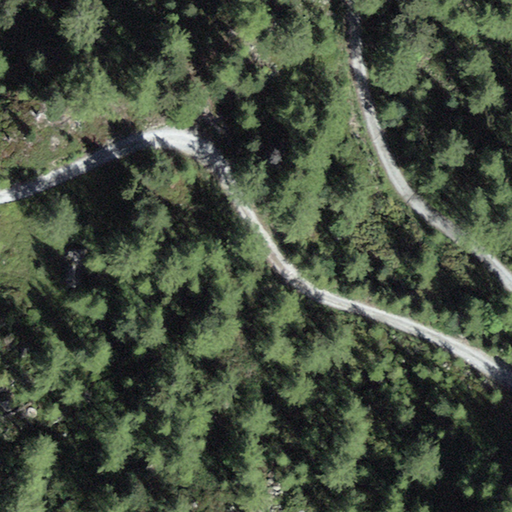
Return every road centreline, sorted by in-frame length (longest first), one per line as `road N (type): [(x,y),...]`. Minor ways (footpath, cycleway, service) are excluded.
road 1 (track): [(511,376),(430,330),(336,299),(281,261),(234,182),(208,156),(157,144),(0,186)]
road 2 (track): [(365,0),(377,94),(395,149),(416,187),(511,272)]
